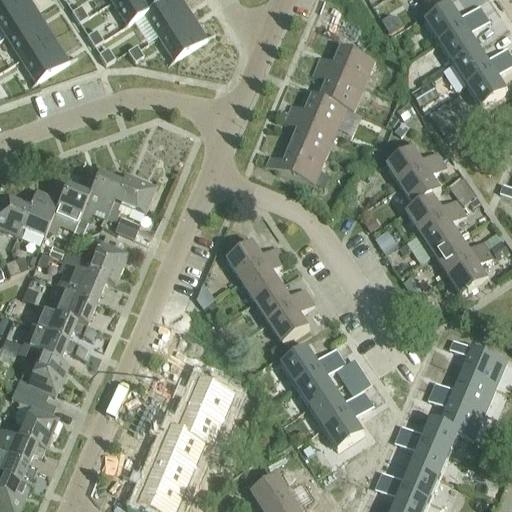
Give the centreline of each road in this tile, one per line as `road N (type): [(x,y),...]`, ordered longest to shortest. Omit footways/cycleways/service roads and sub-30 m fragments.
road 1 (unclassified): [(69,506),(208,174)]
road 2 (residential): [(412,381),(308,220),(208,174)]
road 3 (residential): [(0,143),(136,99),(184,106),(225,125)]
